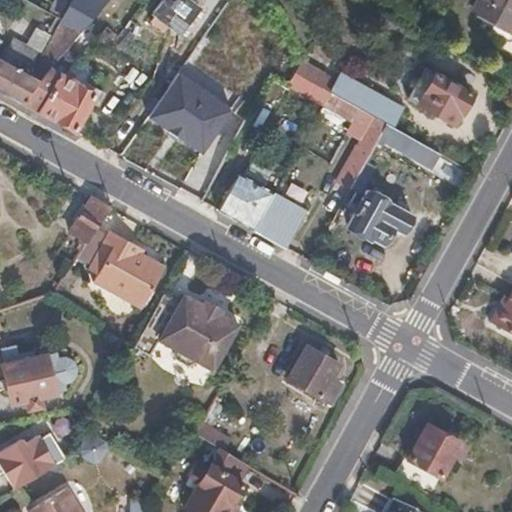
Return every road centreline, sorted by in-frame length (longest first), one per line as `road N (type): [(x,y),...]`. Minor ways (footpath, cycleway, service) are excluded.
road 1 (residential): [(409,346),(0,118)]
road 2 (residential): [(409,346),(511,161)]
road 3 (residential): [(409,346),(316,511)]
